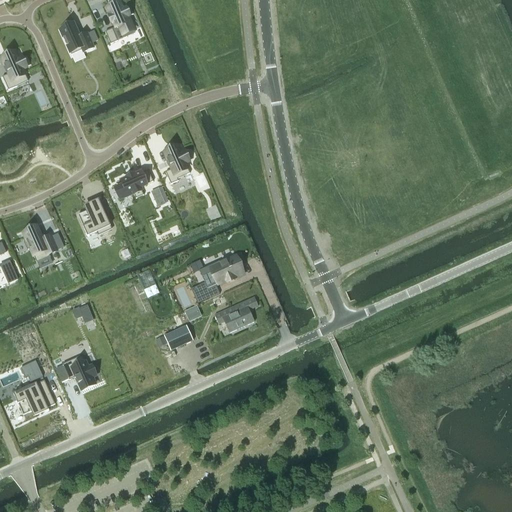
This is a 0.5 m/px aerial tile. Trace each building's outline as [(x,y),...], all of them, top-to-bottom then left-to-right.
[(120,4),(108,9),(110,16),(109,16),(113,24),(114,24),(116,28),(119,27),(123,35),(134,31),(134,30),(128,18),(133,15),(130,7),(123,11),(120,4)] [(65,29),(60,31),(63,38),(67,46),(71,56),(83,51),(84,53),(94,48),(92,44),(87,35),(80,38),(77,33),(74,25),(71,26),(70,26),(65,28),(65,29)] [(112,29),(105,33),(110,45),(118,42),(112,29)] [(15,53),(2,59),(5,66),(4,66),(7,72),(8,72),(9,74),(2,77),(8,91),(28,82),(23,70),(27,68),(22,58),(18,60),(15,53)] [(178,147),(164,153),(167,160),(170,167),(170,166),(172,170),(165,173),(171,185),(178,181),(178,180),(190,174),(185,164),(189,162),(184,152),(181,154),(178,147)] [(124,185),(115,189),(120,199),(133,194),(136,199),(144,196),(140,188),(153,182),(148,171),(141,174),(141,173),(135,176),(134,175),(126,178),(127,179),(122,182),(124,185)] [(159,190),(148,194),(155,209),(165,204),(159,190)] [(87,212),(78,216),(87,237),(89,237),(89,236),(96,233),(98,237),(110,231),(109,228),(111,227),(99,200),(97,201),(85,207),(87,212)] [(27,241),(23,242),(27,251),(30,249),(37,264),(37,263),(50,258),(49,255),(57,251),(51,238),(43,241),(41,236),(37,228),(34,229),(28,231),(28,232),(24,234),(27,241)] [(202,284),(191,289),(198,304),(220,294),(216,286),(227,282),(228,283),(235,280),(235,279),(245,275),(240,264),(237,256),(233,257),(209,268),(208,266),(201,269),(205,279),(200,281),(202,284)] [(10,261),(0,265),(8,284),(18,280),(10,261)] [(219,325),(224,322),(230,334),(254,323),(249,311),(258,307),(254,298),(214,315),(219,325)] [(94,321),(88,306),(80,309),(79,309),(72,312),(75,321),(82,318),(85,325),(94,321)] [(195,308),(184,313),(188,322),(199,317),(195,308)] [(184,328),(164,337),(171,352),(193,342),(186,327),(184,328)] [(82,356),(62,365),(69,381),(75,378),(78,385),(79,385),(82,391),(95,385),(92,378),(96,377),(91,367),(88,368),(82,356)] [(30,383),(43,378),(36,362),(20,369),(25,379),(28,378),(30,383)] [(15,394),(13,395),(23,417),(33,412),(35,417),(47,412),(49,411),(48,409),(55,405),(44,381),(16,394),(15,394)] [(42,431),(61,424),(59,418),(40,425),(42,431)]
